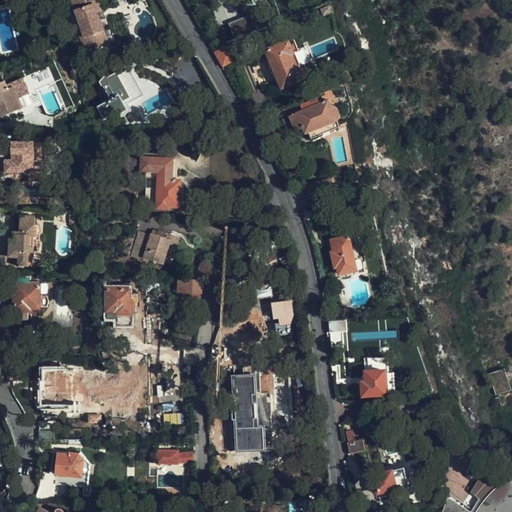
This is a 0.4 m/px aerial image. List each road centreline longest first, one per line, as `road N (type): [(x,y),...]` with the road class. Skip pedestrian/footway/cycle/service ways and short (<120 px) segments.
road 1 (residential): [(204,511),(201,339),(211,289),(232,246),(257,218),(286,205)]
road 2 (tertiary): [(344,511),(306,271),(286,205)]
road 3 (tertiary): [(286,205),(173,0)]
road 4 (residential): [(0,385),(27,461),(8,511)]
